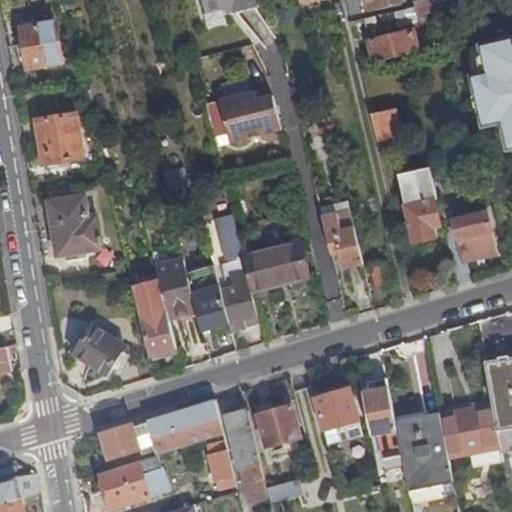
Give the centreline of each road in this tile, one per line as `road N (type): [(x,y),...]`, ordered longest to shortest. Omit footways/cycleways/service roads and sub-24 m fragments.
road 1 (residential): [(511,287),(50,431)]
road 2 (residential): [(50,431),(0,121)]
